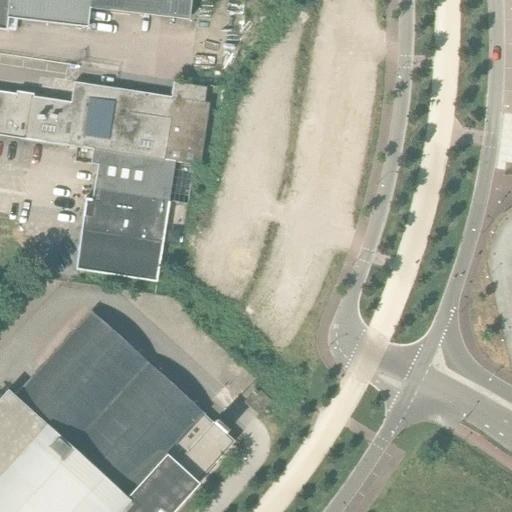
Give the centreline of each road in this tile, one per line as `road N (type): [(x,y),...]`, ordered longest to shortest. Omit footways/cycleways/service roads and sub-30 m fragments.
road 1 (residential): [(405,0),(393,157),(346,331),(368,355),(416,379)]
road 2 (residential): [(442,319),(490,142)]
road 3 (unknown): [(0,38),(177,38)]
road 4 (residential): [(333,511),(416,379)]
road 5 (trunk): [(471,0),(511,144)]
road 6 (residential): [(490,142),(494,0)]
road 7 (motorway): [(476,0),(511,127)]
